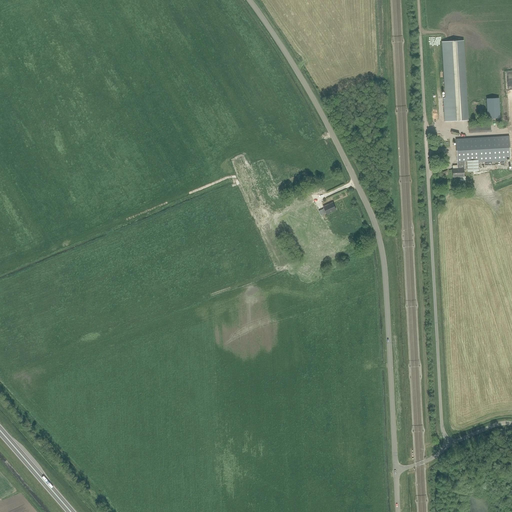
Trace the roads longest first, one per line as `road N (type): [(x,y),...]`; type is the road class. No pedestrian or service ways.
road 1 (unclassified): [(396,468),(377,231),(300,75),(249,0)]
road 2 (unclassified): [(448,444),(440,417),(418,0)]
